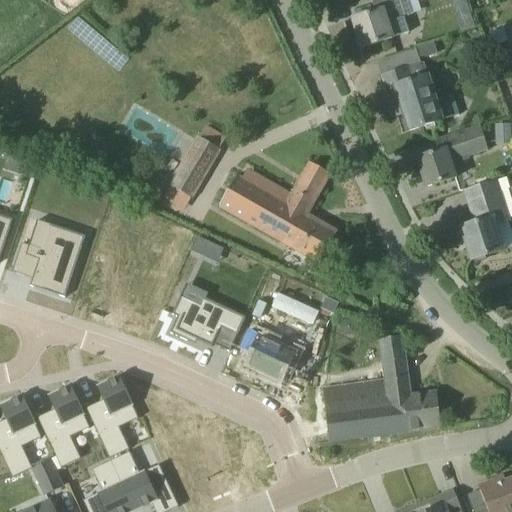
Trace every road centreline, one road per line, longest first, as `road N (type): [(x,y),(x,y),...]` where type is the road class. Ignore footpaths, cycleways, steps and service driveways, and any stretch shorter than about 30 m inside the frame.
road 1 (residential): [(511,367),(433,295),(392,232),(284,0)]
road 2 (residential): [(113,345),(283,409),(294,495)]
road 3 (residential): [(294,495),(364,466),(511,435)]
